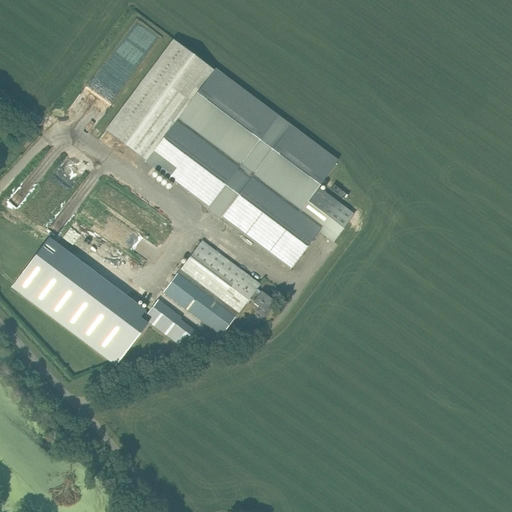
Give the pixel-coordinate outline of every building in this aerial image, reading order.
[(106,131),(146,160),(214,70),(174,40),(106,131)] [(333,242),(354,214),(318,187),(338,159),(214,70),(146,161),(290,270),(318,231),(333,242)] [(12,287),(112,362),(117,365),(122,358),(145,328),(148,323),(140,317),(146,309),(49,238),(41,248),(12,287)] [(258,287),(202,242),(164,292),(221,335),(249,298),(254,302),(253,303),(259,307),(257,310),(265,316),(272,308),(269,305),(273,300),(262,291),(261,292),(257,288),(258,287)] [(157,301),(144,318),(187,350),(200,334),(199,333),(199,334),(180,320),(182,318),(158,300),(157,301)]
